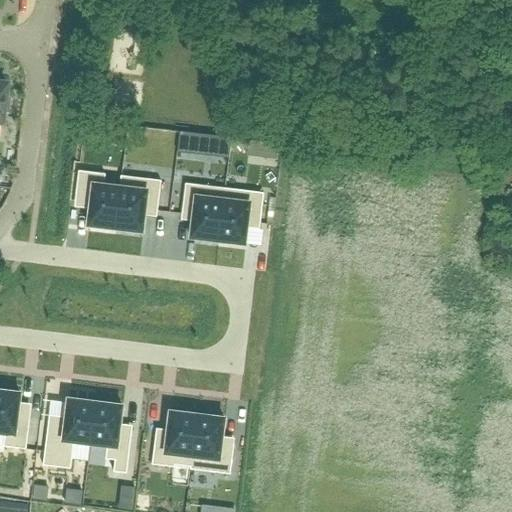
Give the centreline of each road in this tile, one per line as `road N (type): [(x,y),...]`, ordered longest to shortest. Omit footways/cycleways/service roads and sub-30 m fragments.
road 1 (residential): [(0,336),(196,360),(223,354),(237,315),(223,283),(22,254),(0,240)]
road 2 (residential): [(0,227),(21,198),(39,47)]
